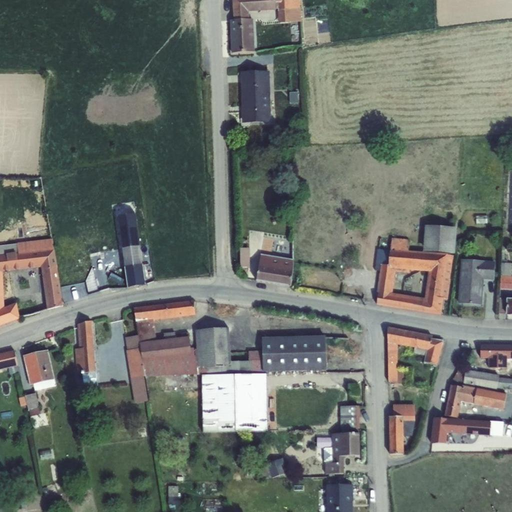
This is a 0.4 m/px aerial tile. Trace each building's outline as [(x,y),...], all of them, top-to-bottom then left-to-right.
[(231,0),(234,21),(249,20),(249,13),(276,11),(275,10),(278,10),(278,0),(275,0),(231,0)] [(278,10),(275,10),(276,11),(277,12),(277,24),(300,23),(299,0),(280,0),(280,1),(278,0),(278,10)] [(249,20),(234,21),(230,21),(231,53),(255,52),(253,20),(249,20)] [(269,72),(241,73),(242,124),(271,123),(269,72)] [(135,215),(117,218),(128,289),(146,286),(135,215)] [(429,272),(451,269),(453,254),(455,255),(457,229),(425,227),(423,253),(408,252),(409,240),(380,238),(379,250),(377,250),(375,265),(381,266),(376,297),(378,298),(377,306),(420,313),(423,298),(392,294),(395,270),(407,271),(407,270),(429,272)] [(0,326),(19,319),(19,318),(16,304),(15,301),(4,305),(1,274),(39,270),(42,266),(48,310),(63,306),(54,251),(52,242),(28,244),(17,245),(18,254),(0,255),(0,326)] [(249,249),(240,249),(240,268),(249,268),(249,249)] [(294,261),(261,256),(257,281),(290,286),(294,261)] [(461,260),(458,304),(482,306),(484,280),(494,280),(495,263),(485,262),(461,260)] [(511,264),(501,264),(500,291),(511,291),(511,300),(507,300),(507,316),(511,315),(511,276),(511,277),(511,270),(511,264)] [(451,269),(429,272),(426,291),(425,291),(424,299),(423,298),(420,313),(441,316),(444,299),(448,300),(451,269)] [(136,320),(153,320),(195,315),(194,301),(134,309),(136,320)] [(139,336),(126,339),(127,351),(126,351),(131,379),(145,376),(145,378),(197,375),(197,368),(194,349),(190,349),(188,333),(181,334),(181,339),(176,339),(175,333),(163,334),(164,341),(156,342),(153,320),(136,320),(139,336)] [(79,349),(75,350),(76,374),(82,374),(83,380),(84,383),(88,387),(94,386),(97,382),(96,373),(92,322),(78,325),(79,349)] [(388,328),(388,344),(388,383),(403,385),(404,373),(397,372),(397,345),(415,349),(413,354),(423,356),(420,364),(424,365),(424,363),(436,366),(443,342),(431,340),(432,337),(388,328)] [(197,368),(197,375),(198,376),(263,373),(261,352),(249,352),(249,362),(231,362),(229,329),(195,331),(198,368),(197,368)] [(326,337),(262,339),(263,373),(326,370),(326,337)] [(511,346),(480,346),(481,359),(488,359),(488,369),(507,369),(507,365),(511,364),(511,346)] [(0,370),(18,367),(15,351),(0,354),(0,370)] [(48,351),(24,357),(31,386),(31,388),(34,387),(35,392),(56,387),(54,380),(48,351)] [(459,370),(452,382),(464,384),(463,385),(497,390),(497,389),(511,390),(511,378),(511,380),(498,378),(499,376),(466,371),(466,372),(459,370)] [(203,376),(203,433),(270,431),(268,375),(203,376)] [(357,385),(348,385),(349,395),(358,394),(357,385)] [(451,386),(445,416),(458,419),(461,402),(474,405),(487,408),(505,411),(508,395),(502,394),(489,391),(488,396),(485,395),(486,390),(473,388),(472,392),(463,390),(463,388),(451,386)] [(36,394),(25,397),(29,412),(34,428),(38,427),(35,416),(40,415),(36,394)] [(359,407),(340,407),(341,429),(359,429),(359,407)] [(394,418),(389,418),(390,455),(404,455),(403,435),(408,435),(412,418),(411,412),(394,412),(394,418)] [(434,419),(431,444),(446,444),(446,434),(490,437),(490,436),(503,436),(503,423),(447,419),(447,420),(434,419)] [(147,427),(136,427),(137,437),(148,437),(147,427)] [(332,448),(324,449),(325,464),(325,475),(344,474),(343,458),(360,457),(359,434),(332,435),(332,448)] [(51,451),(40,453),(41,460),(52,458),(51,451)] [(284,459),(260,466),(265,481),(288,473),(284,459)] [(56,483),(48,487),(51,495),(60,490),(56,483)] [(352,485),(328,486),(328,511),(350,511),(351,502),(353,502),(352,485)] [(169,487),(169,505),(179,505),(179,487),(169,487)]
